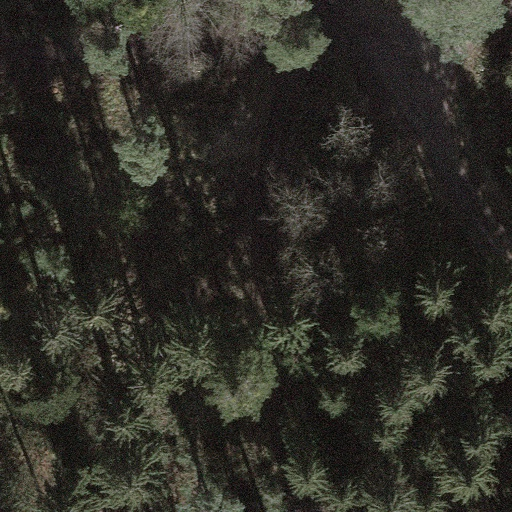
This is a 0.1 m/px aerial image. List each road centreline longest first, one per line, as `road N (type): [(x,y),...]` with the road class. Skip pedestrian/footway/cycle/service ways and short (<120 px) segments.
road 1 (track): [(354,0),(393,86),(511,251)]
road 2 (track): [(511,4),(471,21),(393,86)]
